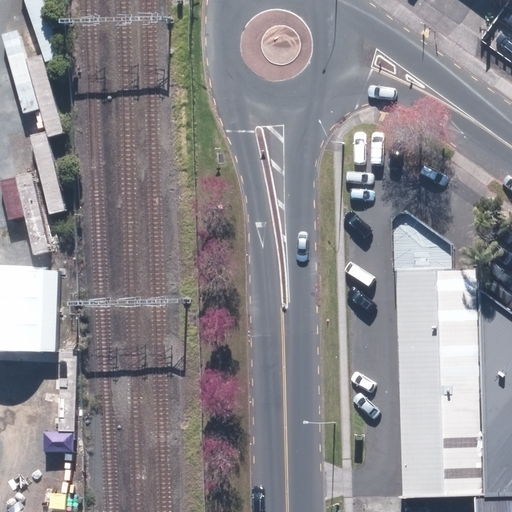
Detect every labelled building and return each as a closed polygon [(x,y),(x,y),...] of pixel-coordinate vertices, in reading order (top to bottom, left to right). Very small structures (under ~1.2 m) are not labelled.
[(488,0),(503,10),(510,0),(488,0)] [(405,211),(398,218),(399,271),(401,271),(406,497),(481,495),(492,494),(486,287),(486,266),(459,266),(458,243),(414,211),(405,211)] [(47,264),(0,262),(0,345),(45,347),(47,264)] [(47,264),(45,347),(61,347),(63,265),(47,264)] [(511,493),(511,305),(486,287),(492,494),(511,493)] [(481,511),(511,511),(511,493),(492,494),(481,495),(481,511)]
